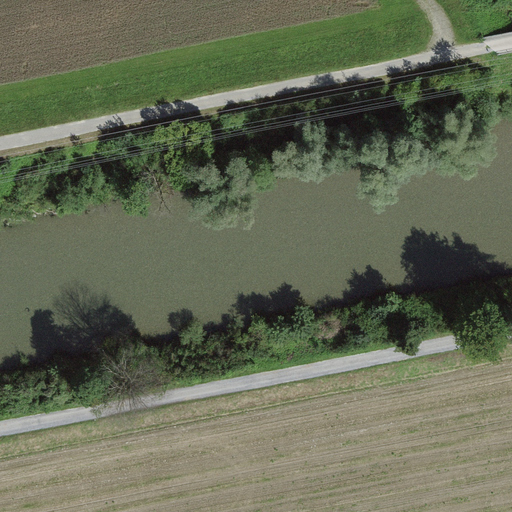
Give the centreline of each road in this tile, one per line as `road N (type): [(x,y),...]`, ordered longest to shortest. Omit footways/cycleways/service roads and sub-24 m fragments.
road 1 (track): [(0,143),(511,43)]
road 2 (track): [(511,331),(0,428)]
